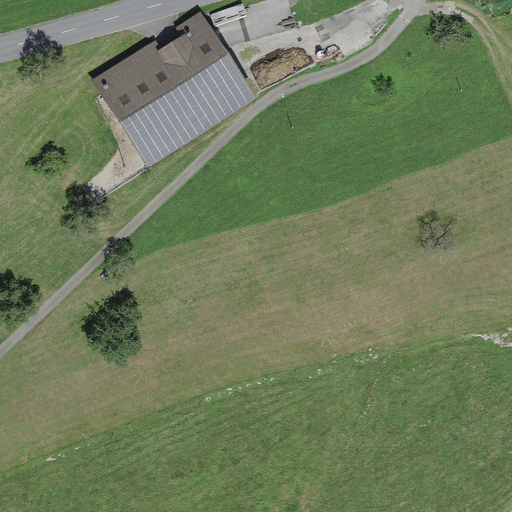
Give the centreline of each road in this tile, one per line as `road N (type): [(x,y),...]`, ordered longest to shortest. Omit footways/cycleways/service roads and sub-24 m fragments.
road 1 (residential): [(420,0),(363,59),(278,97),(0,357)]
road 2 (tertiary): [(175,0),(0,47)]
